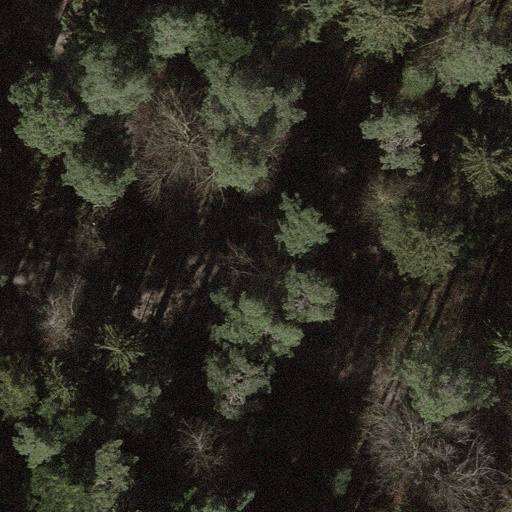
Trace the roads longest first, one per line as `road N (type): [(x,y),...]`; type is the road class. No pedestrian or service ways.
road 1 (track): [(24,0),(239,307)]
road 2 (track): [(511,429),(239,307)]
road 3 (track): [(239,307),(0,237)]
